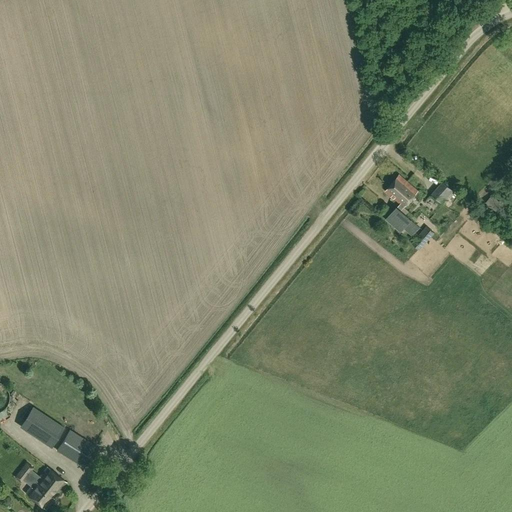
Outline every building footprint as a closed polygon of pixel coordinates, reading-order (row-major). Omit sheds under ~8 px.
[(400,174),(386,191),(401,204),(398,207),(397,207),(387,218),(401,231),(405,227),(413,234),(420,227),(401,210),(404,207),(405,207),(419,191),(400,174)] [(451,187),(440,200),(444,204),(455,191),(451,187)] [(427,226),(413,243),(420,249),(434,233),(427,226)] [(0,412),(1,412),(5,409),(8,405),(9,400),(9,395),(8,390),(6,389),(5,386),(1,383),(0,382),(0,412)] [(57,390),(71,398),(68,404),(72,406),(68,413),(74,416),(83,401),(59,387),(57,390)] [(33,407),(22,423),(53,444),(64,428),(33,407)] [(96,447),(70,430),(57,450),(84,467),(96,447)] [(47,466),(37,480),(26,493),(45,509),(67,482),(47,466)]
